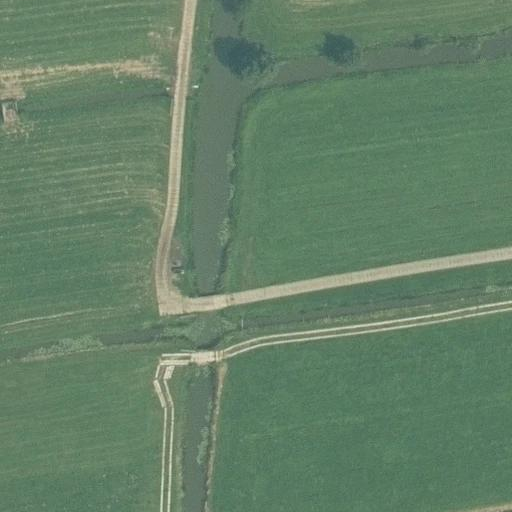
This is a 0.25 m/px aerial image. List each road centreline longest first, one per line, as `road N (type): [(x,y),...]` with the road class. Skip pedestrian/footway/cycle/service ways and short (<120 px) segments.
road 1 (track): [(162,511),(163,354),(227,358),(269,344),(511,305)]
road 2 (track): [(191,0),(164,273),(169,307)]
road 3 (track): [(231,304),(511,257)]
